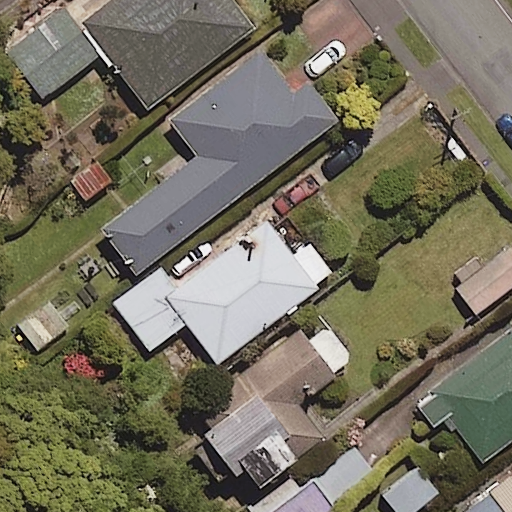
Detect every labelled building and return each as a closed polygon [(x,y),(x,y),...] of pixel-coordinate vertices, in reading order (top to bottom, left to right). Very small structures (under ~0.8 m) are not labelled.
[(250,30),(227,0),(112,0),(81,24),(145,109),(250,30)] [(95,56),(57,10),(2,55),(39,101),(95,56)] [(290,92),(258,50),(168,120),(196,157),(101,230),(135,274),(333,121),(303,82),(290,92)] [(67,181),(85,203),(115,180),(97,157),(67,181)] [(290,257),(265,223),(174,290),(159,269),(113,303),(148,351),(184,324),(213,364),(331,277),(307,244),(290,257)] [(511,286),(493,261),(456,290),(475,315),(511,286)] [(67,327),(48,303),(14,329),(33,353),(67,327)] [(350,361),(318,318),(186,417),(202,439),(191,447),(220,485),(239,470),(253,488),(320,438),(294,403),(350,361)] [(416,439),(445,416),(483,462),(511,438),(511,333),(509,330),(399,418),(416,439)] [(338,511),(380,480),(343,432),(247,507),(250,511),(338,511)] [(410,468),(379,494),(393,511),(405,511),(430,492),(410,468)] [(511,511),(511,472),(461,511),(511,511)]
